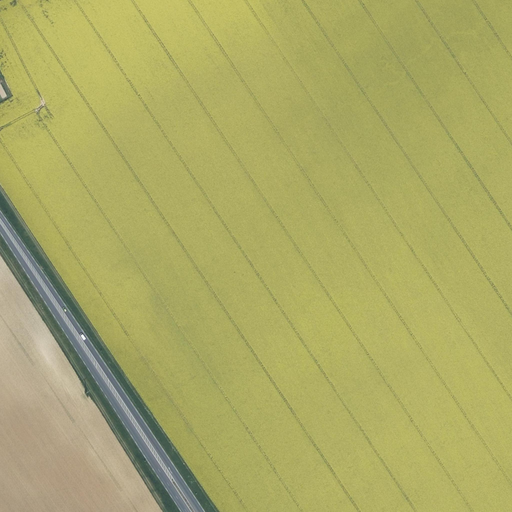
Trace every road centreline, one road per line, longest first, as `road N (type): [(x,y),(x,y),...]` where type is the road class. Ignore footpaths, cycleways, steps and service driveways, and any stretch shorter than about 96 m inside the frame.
road 1 (track): [(0,188),(216,511)]
road 2 (primary): [(200,511),(0,213)]
road 3 (primary): [(0,226),(186,511)]
road 4 (track): [(0,250),(169,511)]
